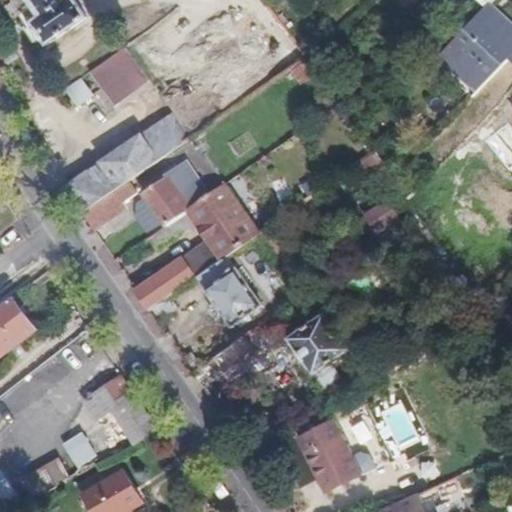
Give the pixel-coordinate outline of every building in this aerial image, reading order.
[(11,0),(47,50),(87,22),(71,0),(11,0)] [(472,89),(511,54),(511,18),(502,6),(491,16),(483,8),(463,25),(466,27),(437,51),(472,89)] [(150,86),(125,56),(94,81),(118,111),(150,86)] [(69,97),(80,113),(97,102),(86,86),(69,97)] [(49,109),(33,120),(44,138),(51,133),(46,126),(55,120),(49,109)] [(134,175),(187,132),(168,110),(67,189),(83,216),(108,196),(115,190),(134,175)] [(188,204),(201,194),(175,159),(161,169),(165,173),(188,204)] [(295,185),(308,201),(324,187),(312,171),(295,185)] [(153,231),(188,204),(165,173),(141,191),(138,211),(153,231)] [(139,183),(134,175),(115,190),(119,198),(139,183)] [(257,225),(222,176),(201,194),(188,204),(153,231),(147,236),(155,246),(192,216),(206,236),(219,255),(226,250),(257,225)] [(120,212),(108,196),(83,216),(95,232),(120,212)] [(206,236),(182,256),(196,275),(219,255),(206,236)] [(262,296),(226,250),(219,255),(196,275),(228,315),(243,302),(248,307),(262,296)] [(182,256),(136,292),(150,311),(169,298),(196,275),(182,256)] [(13,297),(0,307),(0,357),(37,330),(20,308),(26,304),(19,294),(13,297)] [(169,298),(150,311),(158,323),(176,307),(169,298)] [(331,353),(346,341),(318,307),(288,331),(327,380),(342,367),(331,353)] [(249,363),(230,341),(213,355),(231,378),(249,363)] [(190,349),(180,355),(192,373),(201,365),(190,349)] [(135,442),(159,429),(120,376),(87,396),(101,415),(111,408),(135,442)] [(333,418),(295,437),(326,491),(360,475),(370,493),(420,469),(417,462),(428,457),(420,441),(409,447),(407,443),(369,462),(366,456),(360,453),(351,456),(333,418)] [(97,453),(83,433),(66,444),(80,464),(97,453)] [(56,458),(19,478),(28,495),(65,476),(56,458)] [(120,458),(79,480),(84,489),(125,468),(120,458)] [(126,469),(86,490),(97,511),(132,511),(130,508),(145,500),(126,469)] [(0,501),(13,492),(0,474),(0,501)] [(463,488),(457,476),(434,486),(439,498),(448,494),(451,500),(453,499),(458,511),(470,511),(463,495),(478,488),(475,482),(463,488)] [(379,511),(421,511),(415,495),(379,511)] [(434,511),(458,511),(453,499),(433,507),(434,511)] [(511,511),(511,503),(503,508),(504,511),(511,511)]
